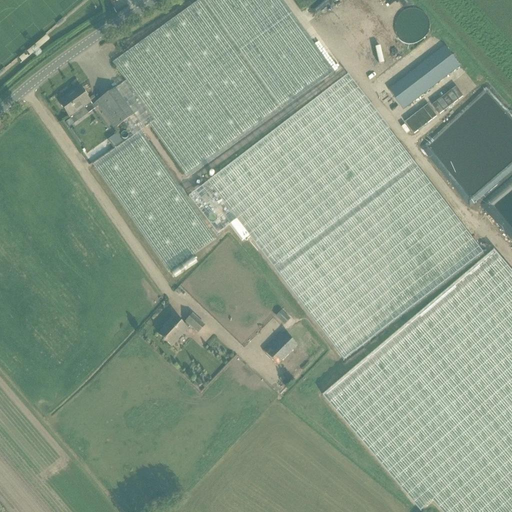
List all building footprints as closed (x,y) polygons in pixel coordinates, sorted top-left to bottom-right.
[(98,107),(114,130),(121,125),(123,123),(132,137),(93,165),(168,273),(177,267),(215,240),(140,131),(149,125),(187,179),(281,111),(334,73),(280,0),(200,0),(112,63),(126,82),(92,106),(79,88),(73,93),(74,94),(60,105),(69,118),(83,107),(88,114),(98,107)] [(447,50),(392,100),(409,118),(464,69),(447,50)] [(347,75),(187,197),(216,235),(229,225),(242,241),(248,237),(343,361),(483,254),(347,75)] [(469,77),(423,117),(431,126),(477,86),(469,77)] [(70,119),(65,123),(69,128),(74,124),(70,119)] [(116,135),(108,141),(113,148),(122,143),(116,135)] [(91,144),(96,151),(105,145),(100,138),(91,144)] [(499,187),(485,205),(485,217),(479,212),(511,258),(511,170),(505,180),(499,180),(499,187)] [(495,251),(323,396),(421,511),(433,502),(441,511),(511,511),(511,271),(504,262),(495,251)] [(281,312),(276,317),(284,325),(289,320),(281,312)] [(158,337),(171,348),(189,326),(197,333),(204,326),(192,315),(185,322),(186,323),(183,326),(173,317),(167,324),(168,325),(164,330),(158,337)] [(277,366),(284,359),(297,347),(286,336),(285,337),(281,334),(270,345),(263,352),(277,366)]
